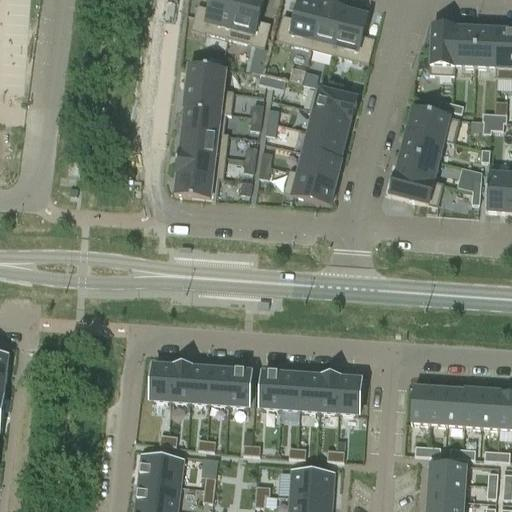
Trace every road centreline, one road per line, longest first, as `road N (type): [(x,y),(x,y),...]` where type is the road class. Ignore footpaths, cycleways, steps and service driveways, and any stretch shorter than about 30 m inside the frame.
road 1 (residential): [(352,229),(173,218),(156,210),(151,194),(176,0)]
road 2 (tertiary): [(350,290),(0,264)]
road 3 (residential): [(133,361),(142,336),(393,353)]
road 4 (residential): [(65,0),(42,185),(33,203),(0,207)]
road 5 (residential): [(411,0),(352,229)]
road 6 (tertiary): [(511,302),(350,290)]
road 7 (residential): [(352,229),(511,241)]
road 8 (residential): [(382,511),(393,353)]
road 9 (residential): [(133,361),(113,511)]
